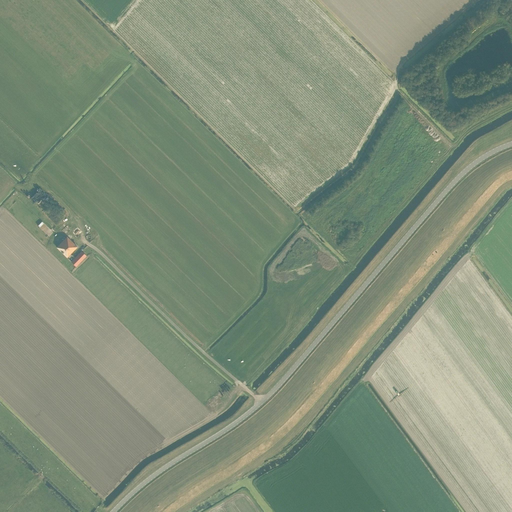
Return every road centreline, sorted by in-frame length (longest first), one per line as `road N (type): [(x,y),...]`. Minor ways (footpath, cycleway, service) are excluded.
road 1 (unclassified): [(113,511),(261,402),(461,174),(511,144)]
road 2 (track): [(80,237),(242,385)]
